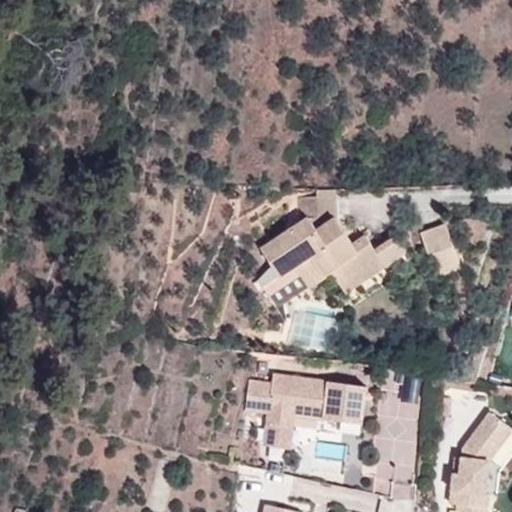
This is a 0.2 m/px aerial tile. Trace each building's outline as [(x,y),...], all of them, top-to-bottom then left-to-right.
[(337,196),(338,187),(317,188),(317,196),(337,196)] [(337,196),(317,196),(299,196),(298,223),(261,248),(275,269),(292,258),(296,265),(311,287),(333,272),(342,287),(366,271),(362,264),(379,254),(366,235),(354,243),(337,218),(337,196)] [(452,218),(425,226),(438,271),(465,263),(452,218)] [(387,267),(379,254),(362,264),(366,271),(342,287),(346,294),(387,267)] [(280,275),(296,265),(292,258),(275,269),(280,275)] [(264,286),(280,275),(275,269),(260,279),(264,286)] [(275,384),(251,381),(248,408),(272,411),(270,425),(296,428),(298,414),(366,423),(371,385),(277,372),(275,384)] [(501,461),(511,445),(511,424),(495,413),(470,451),(467,464),(457,461),(451,507),(463,509),(462,511),(500,511),(502,500),(496,500),(501,461)] [(296,428),(270,425),(268,444),(293,448),(296,428)] [(307,511),(268,503),(265,511),(307,511)]
